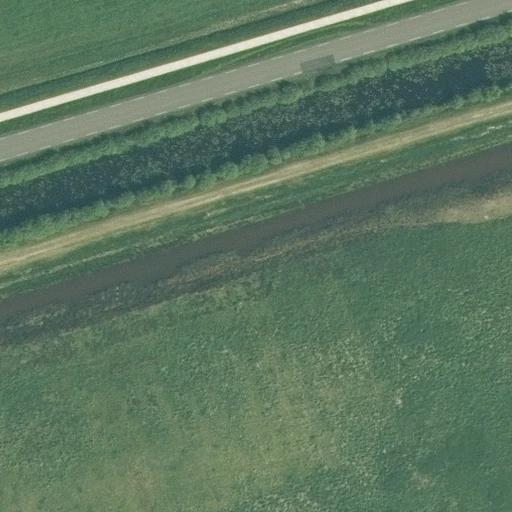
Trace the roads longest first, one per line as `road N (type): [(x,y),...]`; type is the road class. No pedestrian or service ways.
road 1 (track): [(511,104),(0,254)]
road 2 (tertiary): [(506,0),(0,147)]
